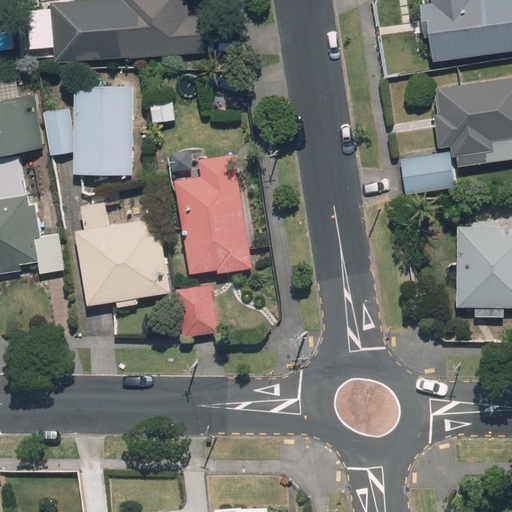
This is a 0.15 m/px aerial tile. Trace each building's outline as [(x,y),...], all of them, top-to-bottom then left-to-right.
[(188,17),(187,0),(92,0),(51,2),(53,28),(54,28),(56,62),(205,53),(203,16),(188,17)] [(511,0),(425,0),(434,61),(511,49),(511,0)] [(455,144),(459,167),(511,158),(511,78),(436,90),(439,113),(436,114),(442,147),(455,144)] [(76,86),(74,173),(133,174),(134,87),(76,86)] [(146,94),(148,122),(175,121),(173,92),(146,94)] [(35,94),(0,99),(0,154),(43,148),(35,94)] [(410,194),(456,187),(450,151),(405,158),(410,194)] [(0,274),(22,271),(21,264),(40,261),(37,237),(42,237),(37,204),(30,205),(28,194),(25,195),(19,156),(0,158),(0,274)] [(179,171),(189,275),(254,269),(244,165),(179,171)] [(86,229),(76,230),(89,306),(117,301),(118,307),(138,304),(137,298),(171,293),(159,217),(110,225),(106,201),(82,205),(86,229)] [(506,307),(511,307),(511,227),(459,226),(456,306),(476,306),(476,314),(506,315),(506,307)] [(219,332),(212,284),(177,289),(185,337),(219,332)]
